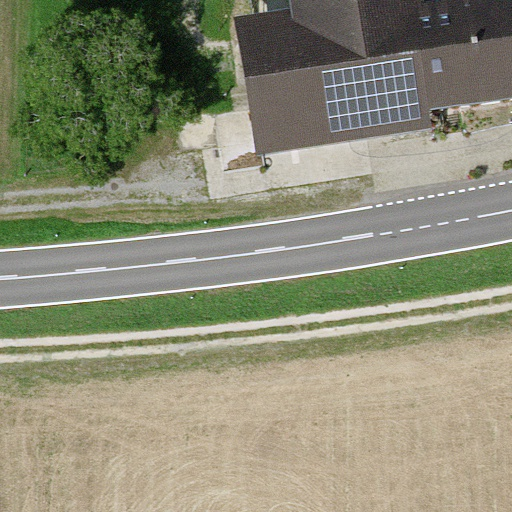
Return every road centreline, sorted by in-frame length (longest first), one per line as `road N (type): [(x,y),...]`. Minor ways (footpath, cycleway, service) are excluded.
road 1 (primary): [(511,214),(226,259),(0,277)]
road 2 (track): [(0,352),(139,347),(511,301)]
road 3 (track): [(474,222),(372,174),(0,200)]
road 4 (track): [(372,174),(511,146)]
